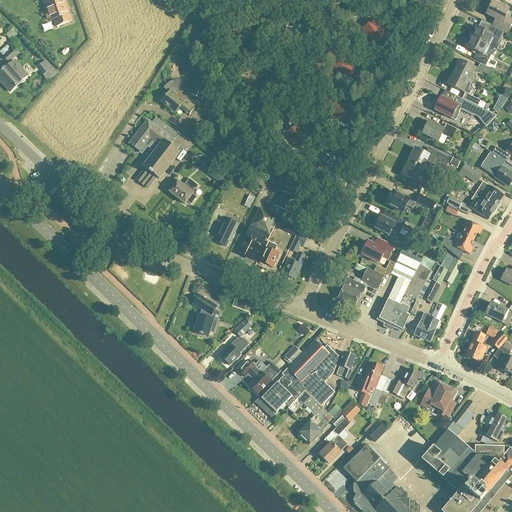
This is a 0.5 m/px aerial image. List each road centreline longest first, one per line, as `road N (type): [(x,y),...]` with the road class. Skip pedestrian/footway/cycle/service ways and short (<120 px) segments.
road 1 (tertiary): [(332,511),(0,187)]
road 2 (residential): [(302,308),(142,244),(89,208),(0,123)]
road 3 (residential): [(302,308),(457,0)]
road 4 (residential): [(438,365),(511,217)]
road 5 (residential): [(438,365),(302,308)]
